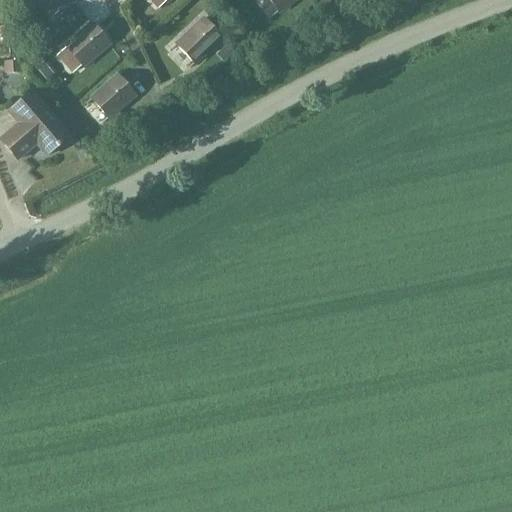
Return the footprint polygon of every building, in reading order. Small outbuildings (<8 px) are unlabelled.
[(49,0),(59,11),(54,16),(54,17),(74,0),(49,0)] [(268,0),(277,12),(271,16),(272,17),(294,0),(268,0)] [(81,16),(74,8),(68,13),(75,21),(81,16)] [(176,46),(181,41),(198,58),(193,63),(193,64),(220,39),(202,19),(175,45),(176,46)] [(60,52),(69,45),(84,63),(76,70),(76,71),(108,44),(91,24),(59,51),(60,52)] [(231,58),(237,54),(230,45),(224,49),(231,58)] [(10,62),(2,63),(3,75),(18,73),(20,73),(19,61),(16,61),(10,62)] [(44,67),(38,72),(46,80),(51,75),(44,67)] [(89,102),(95,97),(110,115),(105,120),(106,121),(134,96),(117,76),(89,101),(89,102)] [(69,137),(30,92),(7,112),(17,124),(0,138),(0,142),(16,161),(35,145),(46,157),(69,137)] [(125,122),(118,113),(113,118),(120,126),(125,122)]
